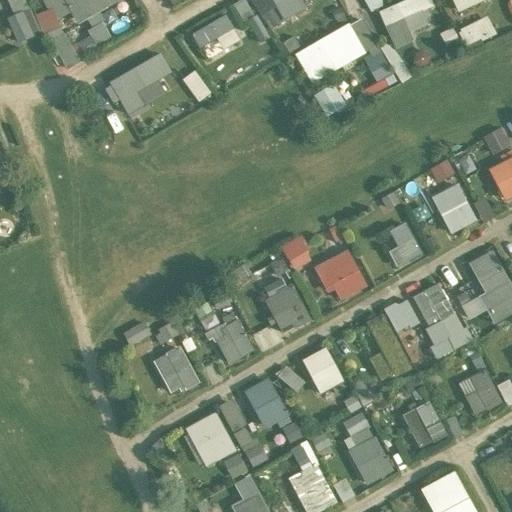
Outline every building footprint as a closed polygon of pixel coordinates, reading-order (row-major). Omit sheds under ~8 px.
[(5,0),(12,17),(29,10),(24,0),(5,0)] [(42,0),(42,1),(47,11),(51,8),(57,20),(70,13),(76,24),(120,1),(119,0),(42,0)] [(245,0),(243,0),(233,5),(241,23),(254,17),(245,0)] [(276,7),(271,0),(246,0),(260,17),(276,7)] [(301,0),(271,0),(276,7),(284,21),(306,8),(301,0)] [(429,0),(406,0),(379,12),(386,28),(404,20),(422,12),(433,7),(429,0)] [(451,0),(457,13),(485,0),(451,0)] [(284,21),(276,7),(260,17),(270,30),(284,21)] [(51,8),(47,11),(35,16),(43,35),(46,34),(60,28),(57,20),(51,8)] [(39,34),(29,10),(12,17),(6,20),(16,44),(39,34)] [(422,12),(404,20),(409,33),(428,25),(422,12)] [(239,41),(225,16),(191,35),(200,49),(216,40),(222,50),(239,41)] [(361,19),(348,26),(363,55),(377,48),(361,19)] [(494,34),(486,19),(458,32),(465,48),(494,34)] [(404,20),(386,28),(395,48),(413,40),(409,33),(404,20)] [(112,39),(101,23),(87,32),(90,36),(98,48),(112,39)] [(363,55),(348,26),(296,54),(312,83),(363,55)] [(443,30),(447,44),(460,41),(456,27),(443,30)] [(81,62),(60,28),(46,34),(67,70),(81,62)] [(85,56),(98,48),(90,36),(78,44),(85,56)] [(389,43),(380,48),(401,83),(410,78),(389,43)] [(391,74),(377,48),(363,55),(378,82),(391,74)] [(159,55),(109,83),(128,115),(143,106),(136,93),(170,73),(159,55)] [(210,92),(195,72),(183,80),(198,100),(210,92)] [(396,83),(392,76),(361,92),(365,99),(396,83)] [(344,105),(333,86),(315,96),(326,115),(344,105)] [(508,145),(500,129),(484,138),(493,154),(508,145)] [(511,197),(511,158),(488,170),(504,201),(511,197)] [(453,174),(446,161),(430,170),(437,183),(453,174)] [(7,175),(0,176),(0,198),(12,195),(7,175)] [(475,220),(456,185),(431,198),(450,234),(475,220)] [(399,203),(394,193),(383,199),(388,208),(399,203)] [(494,216),(484,198),(473,204),(482,222),(494,216)] [(421,254),(405,223),(390,231),(398,247),(389,252),(397,267),(421,254)] [(342,238),(336,226),(329,229),(335,242),(342,238)] [(309,250),(301,236),(281,248),(289,262),(304,253),(309,250)] [(366,286),(347,250),(314,268),(327,293),(333,289),(339,300),(366,286)] [(511,313),(511,287),(492,251),(469,264),(485,294),(478,297),(485,310),(493,324),(511,313)] [(304,253),(289,262),(294,270),(309,261),(304,253)] [(251,276),(245,265),(226,275),(233,286),(251,276)] [(311,321),(292,284),(276,292),(278,295),(265,301),(282,334),(295,327),(296,329),(311,321)] [(454,316),(437,284),(423,291),(424,294),(414,299),(429,329),(454,316)] [(485,310),(478,297),(462,306),(468,319),(485,310)] [(214,313),(208,302),(193,311),(199,322),(214,313)] [(411,369),(382,315),(366,323),(381,352),(369,358),(381,381),(393,375),(395,378),(411,369)] [(228,364),(253,350),(236,321),(218,331),(222,338),(215,341),(228,364)] [(150,336),(143,323),(124,333),(131,346),(150,336)] [(170,324),(155,332),(161,343),(176,336),(170,324)] [(484,366),(473,345),(464,350),(475,371),(484,366)] [(199,383),(179,347),(152,362),(170,394),(179,389),(181,393),(199,383)] [(342,382),(325,348),(311,355),(312,357),(303,361),(319,393),(331,387),(335,393),(344,389),(341,383),(342,382)] [(305,383),(285,368),(278,378),(298,393),(305,383)] [(501,404),(485,370),(458,383),(474,415),(484,410),(485,412),(501,404)] [(372,402),(361,380),(352,385),(363,406),(372,402)] [(286,415),(268,381),(245,394),(263,427),(286,415)] [(511,403),(511,389),(507,381),(496,386),(507,406),(511,403)] [(351,412),(359,407),(353,397),(345,401),(351,412)] [(232,400),(219,407),(232,432),(245,425),(232,400)] [(446,436),(428,402),(403,416),(419,448),(432,441),(433,443),(446,436)] [(235,451),(215,413),(186,429),(207,466),(235,451)] [(368,426),(361,413),(344,423),(351,436),(368,426)] [(461,433),(454,416),(444,420),(452,437),(461,433)] [(303,436),(295,423),(282,429),(289,443),(303,436)] [(247,454),(260,447),(256,439),(251,442),(245,429),(234,435),(245,455),(247,454)] [(356,447),(372,438),(368,430),(352,438),(356,447)] [(324,434),(312,440),(318,451),(330,445),(324,434)] [(392,471),(374,437),(372,438),(356,447),(348,451),(366,485),(392,471)] [(310,454),(305,445),(296,449),(301,458),(310,454)] [(253,466),(266,459),(260,447),(247,454),(253,466)] [(246,472),(238,455),(224,462),(233,479),(246,472)] [(318,511),(336,503),(315,464),(289,478),(306,511),(318,511)] [(475,511),(454,472),(420,490),(432,511),(475,511)] [(250,476),(237,483),(242,494),(255,487),(250,476)] [(354,496),(344,479),(332,486),(343,503),(354,496)] [(267,511),(258,492),(230,507),(232,511),(267,511)]
